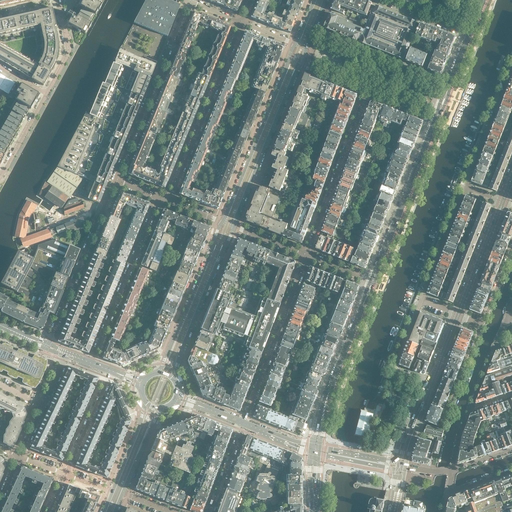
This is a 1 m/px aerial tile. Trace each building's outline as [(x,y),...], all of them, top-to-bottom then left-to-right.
[(0,0),(0,35),(55,24),(53,16),(51,17),(46,0),(0,0)] [(100,4),(101,0),(80,0),(78,5),(94,14),(95,15),(98,10),(99,11),(101,5),(100,4)] [(167,37),(180,5),(166,0),(145,0),(134,23),(167,37)] [(231,10),(234,1),(235,2),(235,0),(234,0),(231,0),(230,0),(227,0),(225,7),(231,10)] [(237,11),(241,2),(235,0),(235,2),(234,1),(231,10),(236,12),(237,11)] [(353,10),(357,0),(351,0),(349,8),(353,10)] [(358,12),(362,0),(357,0),(353,10),(358,12)] [(362,14),(367,2),(362,0),(358,12),(362,14)] [(298,12),(301,6),(288,1),(287,3),(290,4),(291,4),(289,8),(298,12)] [(265,7),(268,6),(257,2),(255,7),(264,10),(265,7)] [(370,8),(372,5),(372,3),(367,2),(362,14),(367,16),(370,8)] [(339,10),(340,7),(339,6),(339,5),(334,3),(332,10),(343,14),(344,12),(339,10)] [(89,23),(94,14),(78,5),(72,17),(69,22),(68,24),(70,26),(85,34),(87,29),(88,30),(91,24),(89,23)] [(412,39),(413,36),(414,33),(416,28),(414,28),(416,22),(412,21),(409,20),(396,15),(383,9),(376,6),(376,7),(372,5),(370,8),(372,9),(370,13),(371,13),(368,21),(366,20),(364,23),(367,24),(365,29),(363,29),(362,28),(358,38),(361,39),(359,42),(367,45),(396,57),(404,60),(407,51),(408,51),(408,49),(411,42),(412,39)] [(263,12),(264,10),(255,7),(253,12),(265,17),(267,14),(263,12)] [(296,17),(298,12),(289,8),(288,12),(287,11),(284,9),(283,12),(296,17)] [(198,23),(198,20),(196,19),(198,14),(193,12),(187,28),(195,32),(196,28),(197,26),(195,25),(195,23),(197,22),(198,23)] [(263,23),(265,17),(253,12),(250,18),(263,23)] [(269,25),(273,16),(274,12),(272,12),(271,14),(267,12),(267,14),(265,17),(263,23),(269,25)] [(294,23),(296,17),(283,12),(282,15),(285,16),(285,15),(286,16),(285,20),(294,23)] [(209,27),(212,18),(200,14),(200,15),(198,14),(196,19),(198,20),(198,23),(202,24),(202,25),(204,26),(205,26),(209,27)] [(362,28),(348,23),(348,21),(338,17),(339,17),(330,14),(327,21),(327,22),(324,27),(324,28),(325,29),(331,31),(332,31),(338,34),(340,34),(341,35),(343,36),(343,35),(350,38),(351,39),(350,39),(356,41),(357,41),(358,38),(362,28)] [(275,28),(279,19),(273,16),(269,25),(275,28)] [(226,25),(224,24),(224,23),(212,18),(209,27),(213,29),(213,30),(216,31),(216,30),(220,31),(222,29),(225,30),(226,25)] [(282,30),(284,24),(283,23),(284,22),(282,21),(282,20),(279,19),(275,28),(282,30)] [(290,33),(294,23),(285,20),(284,22),(283,23),(284,24),(282,30),(290,33)] [(421,39),(426,26),(420,23),(420,24),(415,37),(421,39)] [(224,43),(230,27),(226,25),(225,30),(222,29),(220,31),(220,32),(221,34),(221,35),(219,34),(218,37),(217,37),(216,40),(224,43)] [(427,41),(432,28),(426,26),(421,39),(427,41)] [(194,37),(193,36),(195,32),(187,28),(182,40),(190,43),(192,40),(193,39),(194,37)] [(433,42),(438,29),(436,29),(435,29),(432,28),(427,41),(431,42),(432,42),(433,42)] [(438,29),(433,42),(436,43),(437,41),(438,41),(441,40),(444,33),(444,32),(439,31),(439,30),(438,29)] [(259,46),(262,38),(245,31),(243,36),(253,40),(256,42),(256,43),(258,44),(257,45),(259,46)] [(456,38),(455,37),(444,33),(441,39),(443,40),(453,44),(455,39),(456,38)] [(248,51),(253,40),(243,36),(239,47),(248,51)] [(58,37),(45,40),(45,42),(45,43),(45,44),(45,45),(45,46),(45,47),(45,48),(45,49),(45,50),(59,53),(59,52),(59,51),(59,50),(59,49),(59,48),(59,47),(59,46),(59,45),(59,44),(59,43),(59,42),(59,41),(59,40),(58,37)] [(271,46),(272,42),(262,38),(259,46),(259,47),(261,48),(262,45),(267,47),(267,46),(268,46),(269,47),(269,45),(271,46)] [(189,48),(188,47),(190,43),(182,40),(177,52),(185,55),(187,51),(188,51),(189,48)] [(219,55),(224,43),(216,40),(214,44),(213,44),(212,47),(213,48),(211,52),(219,55)] [(451,50),(453,44),(443,40),(440,46),(451,50)] [(0,60),(43,86),(52,72),(51,71),(40,65),(0,41),(0,60)] [(283,48),(283,46),(272,42),(271,46),(274,47),(273,48),(274,49),(282,52),(283,48)] [(279,58),(282,52),(274,49),(274,50),(272,49),(272,48),(269,47),(268,46),(267,50),(266,49),(265,52),(279,58)] [(449,56),(451,50),(440,46),(439,49),(437,49),(436,51),(449,56)] [(246,56),(248,51),(239,47),(237,52),(246,56)] [(412,63),(416,51),(411,48),(406,61),(412,63)] [(59,53),(45,50),(45,51),(45,52),(45,53),(44,54),(44,55),(44,56),(44,57),(43,57),(43,58),(43,59),(42,60),(42,61),(41,61),(40,65),(51,71),(53,68),(54,67),(54,66),(55,65),(55,64),(56,63),(56,62),(57,61),(57,60),(57,59),(58,58),(58,57),(58,56),(58,55),(58,54),(58,53),(59,53)] [(119,50),(115,61),(140,71),(151,76),(156,65),(119,50)] [(417,65),(422,53),(416,51),(412,63),(417,65)] [(446,63),(449,56),(436,51),(433,57),(446,63)] [(184,60),(184,59),(185,55),(177,52),(172,63),(181,67),(182,63),(183,63),(184,60)] [(214,67),(219,55),(211,52),(209,56),(208,56),(207,59),(208,59),(206,63),(214,67)] [(244,61),(246,56),(237,52),(234,57),(244,61)] [(279,58),(265,52),(264,54),(265,55),(263,58),(267,60),(268,58),(270,59),(270,61),(277,64),(279,58)] [(425,61),(428,55),(422,53),(417,65),(423,68),(425,61)] [(507,58),(503,56),(497,71),(501,72),(507,58)] [(240,71),(244,61),(234,57),(230,67),(240,71)] [(444,69),(446,63),(433,57),(431,64),(444,69)] [(275,70),(277,64),(270,61),(269,62),(267,61),(267,60),(263,58),(262,62),(261,61),(260,64),(275,70)] [(425,61),(423,68),(425,69),(441,75),(443,71),(444,69),(431,64),(428,63),(425,61)] [(122,67),(114,64),(113,63),(111,68),(120,72),(122,67)] [(179,72),(179,71),(181,67),(172,63),(168,75),(176,79),(177,74),(178,74),(179,72)] [(210,78),(214,67),(206,63),(205,67),(204,67),(202,70),(203,71),(201,75),(210,78)] [(275,70),(260,64),(259,66),(260,67),(259,70),(262,72),(263,70),(265,71),(265,73),(272,76),(275,70)] [(236,81),(240,71),(230,67),(226,77),(236,81)] [(118,77),(120,72),(111,68),(109,74),(118,77)] [(270,82),(272,76),(265,73),(264,74),(262,73),(262,72),(259,70),(257,74),(256,73),(255,76),(270,82)] [(130,87),(128,92),(132,94),(142,98),(144,93),(150,78),(140,74),(136,72),(134,77),(132,82),(130,87)] [(210,78),(201,75),(194,72),(193,74),(196,76),(195,79),(197,80),(207,84),(210,78)] [(15,83),(0,74),(0,89),(8,95),(11,91),(12,92),(13,91),(11,90),(15,83)] [(109,74),(106,79),(116,83),(118,77),(109,74)] [(320,94),(325,82),(311,77),(311,76),(305,74),(300,87),(310,91),(319,95),(320,94)] [(168,75),(165,81),(176,85),(179,87),(182,81),(178,79),(176,79),(168,75)] [(270,82),(255,76),(254,78),(255,78),(254,82),(257,83),(258,82),(261,83),(260,84),(267,87),(270,82)] [(233,87),(236,81),(226,77),(224,83),(233,87)] [(103,153),(105,148),(108,142),(110,137),(124,142),(134,117),(142,98),(119,88),(121,83),(113,80),(111,85),(103,81),(96,96),(88,111),(88,114),(86,113),(57,167),(83,177),(84,178),(106,187),(115,165),(101,159),(103,153)] [(205,89),(207,84),(197,80),(195,85),(205,89)] [(173,91),(176,85),(165,81),(163,86),(173,91)] [(0,147),(0,132),(21,97),(19,96),(21,91),(18,90),(21,84),(17,82),(13,91),(12,92),(11,91),(8,95),(0,89),(0,95),(6,99),(0,108),(0,158),(2,160),(3,160),(5,156),(4,156),(4,155),(6,151),(0,147)] [(265,93),(267,87),(260,84),(259,86),(257,85),(257,83),(254,82),(252,85),(251,85),(250,87),(256,90),(265,93)] [(323,100),(329,84),(325,82),(320,94),(323,95),(321,99),(323,100)] [(231,93),(233,87),(224,83),(221,89),(229,92),(231,93)] [(19,128),(30,109),(31,109),(36,100),(37,100),(40,95),(21,84),(18,90),(21,91),(19,96),(21,97),(0,132),(0,147),(6,151),(20,128),(19,128)] [(329,98),(334,86),(329,84),(323,100),(325,101),(326,97),(329,98)] [(203,95),(205,89),(195,85),(192,91),(203,95)] [(171,96),(173,91),(163,86),(161,92),(171,96)] [(336,100),(341,89),(334,86),(329,98),(334,100),(334,99),(336,100)] [(303,113),(310,98),(307,97),(310,91),(300,87),(291,108),(303,113)] [(228,94),(229,92),(221,89),(219,94),(229,98),(230,95),(228,94)] [(345,97),(347,91),(341,89),(336,100),(343,103),(345,97)] [(262,100),(265,93),(256,90),(255,94),(252,94),(252,96),(262,100)] [(200,101),(203,95),(192,91),(190,96),(200,101)] [(355,102),(357,95),(347,91),(345,97),(346,97),(346,99),(355,102)] [(169,102),(171,96),(161,92),(158,97),(169,102)] [(185,94),(183,100),(188,102),(198,106),(200,101),(190,96),(185,94)] [(228,101),(229,98),(219,94),(217,100),(225,103),(226,101),(228,101)] [(260,107),(262,100),(252,96),(251,98),(253,99),(251,103),(260,107)] [(167,107),(169,102),(158,97),(156,103),(167,107)] [(352,110),(355,102),(346,99),(343,106),(352,110)] [(224,109),(227,104),(225,103),(217,100),(215,105),(224,109)] [(511,110),(511,109),(511,103),(504,100),(501,106),(511,110)] [(382,113),(384,106),(372,101),(371,102),(369,108),(379,112),(380,112),(382,113)] [(196,112),(198,106),(188,102),(185,107),(196,112)] [(164,113),(167,107),(156,103),(154,109),(164,113)] [(257,113),(260,107),(251,103),(249,108),(247,107),(246,109),(257,113)] [(222,115),(224,109),(215,105),(212,111),(222,115)] [(350,115),(352,110),(343,106),(340,105),(338,110),(350,115)] [(384,123),(390,109),(384,106),(382,113),(381,115),(380,118),(383,119),(382,121),(384,123)] [(509,116),(511,110),(501,106),(499,112),(509,116)] [(194,117),(196,112),(185,107),(183,113),(194,117)] [(303,113),(291,108),(285,123),(295,127),(314,135),(320,121),(320,120),(303,113)] [(377,117),(379,112),(369,108),(367,113),(377,117)] [(153,111),(152,114),(162,118),(166,120),(168,114),(164,113),(154,109),(153,111)] [(254,120),(257,113),(246,109),(245,111),(247,112),(246,117),(254,120)] [(384,123),(383,125),(386,127),(387,123),(390,124),(391,123),(391,122),(395,111),(390,109),(384,123)] [(348,120),(350,115),(338,110),(336,116),(348,120)] [(220,120),(222,115),(212,111),(210,116),(220,120)] [(391,122),(391,123),(395,125),(396,124),(400,113),(395,111),(391,122)] [(507,122),(509,116),(499,112),(497,118),(507,122)] [(191,123),(194,117),(183,113),(181,119),(191,123)] [(375,123),(377,117),(367,113),(364,119),(375,123)] [(403,120),(405,115),(400,113),(396,124),(401,126),(403,120)] [(150,117),(149,120),(160,124),(163,126),(166,120),(162,118),(152,114),(150,117)] [(423,122),(407,115),(405,115),(403,120),(405,121),(407,122),(407,120),(409,121),(408,122),(421,127),(423,122)] [(218,126),(220,120),(210,116),(208,122),(216,125),(218,126)] [(346,125),(348,120),(336,116),(334,121),(346,125)] [(251,127),(254,120),(246,117),(244,121),(242,120),(241,122),(251,127)] [(505,128),(507,122),(497,118),(494,124),(505,128)] [(189,128),(191,123),(181,119),(179,124),(189,128)] [(373,128),(375,123),(364,119),(362,124),(373,128)] [(148,123),(147,125),(157,130),(161,131),(163,126),(160,124),(149,120),(148,123)] [(344,131),(346,125),(334,121),(332,126),(344,131)] [(215,127),(216,125),(208,122),(206,127),(215,131),(217,128),(215,127)] [(249,133),(251,127),(241,122),(240,125),(242,125),(240,130),(249,133)] [(419,133),(421,127),(408,122),(406,128),(419,133)] [(294,131),(295,127),(285,123),(283,129),(298,136),(300,132),(297,131),(295,131),(294,131)] [(187,134),(189,128),(179,124),(176,130),(187,134)] [(371,134),(373,128),(362,124),(360,130),(371,134)] [(504,128),(505,128),(494,124),(492,129),(502,133),(503,134),(506,130),(504,128)] [(147,125),(145,131),(155,135),(159,137),(161,131),(157,130),(147,125)] [(342,136),(344,131),(332,126),(330,131),(342,136)] [(214,135),(215,131),(206,127),(203,133),(211,136),(212,134),(214,135)] [(417,139),(419,133),(406,128),(404,134),(417,139)] [(298,136),(283,129),(280,136),(290,140),(291,136),(293,137),(294,139),(296,140),(298,136)] [(500,139),(502,133),(492,129),(490,135),(500,139)] [(185,139),(187,134),(176,130),(174,135),(185,139)] [(246,140),(249,133),(240,130),(238,134),(236,134),(235,136),(246,140)] [(369,140),(371,134),(360,130),(358,136),(369,140)] [(153,141),(155,135),(145,131),(143,136),(153,141)] [(340,141),(342,136),(330,131),(328,137),(340,141)] [(210,139),(211,136),(203,133),(201,139),(211,143),(212,139),(210,139)] [(414,144),(417,139),(404,134),(402,139),(414,144)] [(182,145),(185,139),(174,135),(172,141),(182,145)] [(498,145),(500,139),(490,135),(488,141),(498,145)] [(151,146),(153,141),(143,136),(140,142),(151,146)] [(243,147),(246,140),(235,136),(234,138),(236,139),(235,143),(243,147)] [(289,143),(290,140),(280,136),(278,142),(293,148),(295,144),(292,143),(290,144),(289,143)] [(358,136),(356,141),(367,145),(369,146),(371,141),(369,140),(358,136)] [(338,147),(340,141),(328,137),(326,142),(338,147)] [(113,138),(111,144),(122,148),(123,145),(124,142),(113,138)] [(209,146),(211,143),(201,139),(199,144),(207,147),(208,145),(209,146)] [(412,150),(414,144),(402,139),(400,145),(412,150)] [(180,151),(182,145),(172,141),(170,146),(180,151)] [(365,151),(367,145),(356,141),(354,147),(365,151)] [(496,151),(498,145),(488,141),(485,147),(496,151)] [(148,152),(151,146),(140,142),(138,148),(148,152)] [(293,148),(278,142),(275,148),(285,152),(286,149),(288,149),(289,151),(291,152),(293,148)] [(336,152),(338,147),(326,142),(324,147),(336,152)] [(241,153),(243,147),(235,143),(233,148),(231,147),(230,149),(241,153)] [(111,144),(109,149),(119,153),(120,151),(122,148),(111,144)] [(206,154),(208,148),(207,147),(199,144),(196,150),(206,154)] [(410,155),(412,150),(400,145),(397,150),(410,155)] [(178,156),(180,151),(170,146),(167,152),(178,156)] [(334,157),(336,152),(324,147),(322,153),(334,157)] [(363,157),(365,151),(354,147),(352,153),(363,157)] [(493,157),(496,151),(485,147),(483,153),(493,157)] [(146,157),(148,152),(138,148),(136,153),(146,157)] [(285,152),(275,148),(272,155),(277,158),(275,161),(286,166),(289,159),(285,158),(287,153),(285,152)] [(109,149),(107,155),(117,159),(118,158),(119,153),(109,149)] [(238,160),(241,153),(230,149),(229,151),(231,152),(229,157),(238,160)] [(395,149),(393,155),(408,161),(410,155),(397,150),(395,149)] [(204,159),(206,154),(196,150),(194,155),(204,159)] [(507,166),(511,153),(504,150),(499,163),(507,166)] [(175,162),(178,156),(167,152),(165,157),(175,162)] [(107,155),(103,153),(101,159),(115,165),(117,159),(107,155)] [(144,162),(146,157),(136,153),(133,159),(143,163),(144,162)] [(332,162),(334,157),(322,153),(320,158),(332,162)] [(361,162),(363,157),(352,153),(350,158),(361,162)] [(491,163),(493,157),(483,153),(481,158),(491,163)] [(202,165),(204,159),(194,155),(192,161),(202,165)] [(406,166),(408,161),(393,155),(391,161),(406,166)] [(173,167),(175,162),(165,157),(163,163),(173,167)] [(235,167),(238,160),(229,157),(227,161),(225,160),(224,162),(235,167)] [(330,168),(332,162),(320,158),(318,163),(330,168)] [(358,168),(361,162),(350,158),(348,164),(358,168)] [(489,168),(491,163),(481,158),(478,164),(489,168)] [(140,168),(142,163),(143,163),(133,159),(131,165),(139,168),(140,168)] [(199,170),(202,165),(192,161),(190,166),(198,170),(199,170)] [(285,170),(286,166),(275,161),(273,168),(277,170),(275,173),(286,178),(289,171),(285,170)] [(406,166),(391,161),(388,166),(403,172),(406,166)] [(232,173),(235,167),(224,162),(224,165),(226,165),(224,170),(232,173)] [(170,174),(173,167),(163,163),(160,169),(161,170),(170,174)] [(328,173),(330,168),(318,163),(316,168),(328,173)] [(502,179),(507,166),(499,163),(494,176),(502,179)] [(356,173),(358,168),(348,164),(346,169),(356,173)] [(486,174),(489,168),(478,164),(476,170),(486,174)] [(134,176),(137,170),(139,171),(140,169),(141,168),(140,168),(139,168),(131,165),(127,174),(134,176)] [(197,172),(198,170),(190,166),(187,172),(197,176),(198,173),(197,172)] [(403,172),(388,166),(386,172),(388,172),(401,178),(403,172)] [(70,198),(83,177),(76,174),(57,167),(56,169),(53,172),(47,182),(68,197),(70,198)] [(140,179),(144,169),(143,170),(141,168),(140,169),(139,171),(137,170),(134,176),(140,179)] [(326,178),(328,173),(316,168),(314,174),(326,178)] [(146,181),(150,171),(145,169),(144,169),(140,179),(146,181)] [(354,179),(356,173),(346,169),(343,175),(354,179)] [(168,180),(170,174),(161,170),(159,176),(160,176),(168,180)] [(230,180),(232,173),(224,170),(222,174),(220,174),(219,176),(230,180)] [(482,186),(483,183),(486,174),(476,170),(471,182),(482,186)] [(152,183),(156,173),(155,173),(150,171),(146,181),(152,183)] [(196,179),(197,176),(187,172),(185,177),(193,181),(194,178),(196,179)] [(386,176),(385,179),(399,184),(401,178),(388,172),(386,177),(386,176)] [(160,180),(158,179),(159,177),(159,176),(156,174),(156,173),(152,183),(158,186),(160,180)] [(280,192),(286,178),(275,173),(273,178),(275,178),(274,181),(273,180),(270,187),(280,192)] [(324,183),(326,178),(314,174),(312,179),(315,180),(324,183)] [(352,185),(354,179),(343,175),(341,181),(352,185)] [(164,188),(168,180),(160,176),(159,176),(159,177),(158,179),(160,180),(158,186),(164,188)] [(227,187),(230,180),(219,176),(218,178),(220,179),(218,183),(227,187)] [(497,192),(502,179),(494,176),(489,189),(497,192)] [(188,187),(190,182),(192,183),(193,181),(185,177),(182,186),(190,189),(190,188),(188,187)] [(101,198),(106,187),(92,181),(84,178),(79,189),(81,190),(87,192),(101,198)] [(396,191),(399,184),(385,179),(384,181),(386,182),(385,186),(396,191)] [(322,190),(324,183),(315,180),(314,182),(316,182),(315,184),(311,185),(311,187),(314,186),(314,187),(317,188),(322,190)] [(340,183),(339,186),(350,190),(351,191),(353,186),(360,189),(358,194),(361,195),(363,189),(353,185),(352,185),(341,181),(340,183)] [(68,197),(47,182),(46,183),(45,182),(39,194),(44,197),(46,196),(62,207),(67,199),(68,197)] [(224,193),(227,187),(218,183),(216,188),(214,187),(214,189),(224,193)] [(394,197),(396,191),(385,186),(382,185),(380,192),(382,193),(394,197)] [(191,190),(190,189),(182,186),(178,194),(188,198),(191,190)] [(348,196),(350,190),(339,186),(337,192),(348,196)] [(274,213),(276,208),(280,198),(266,192),(267,189),(268,189),(263,187),(262,187),(261,187),(260,189),(258,189),(257,192),(246,219),(247,219),(247,220),(247,221),(247,222),(284,236),(286,230),(288,224),(290,219),(283,217),(283,218),(280,217),(281,216),(274,213)] [(194,200),(198,191),(192,188),(191,190),(188,198),(194,200)] [(219,206),(224,193),(214,189),(211,194),(205,192),(204,193),(200,203),(201,203),(213,208),(216,209),(218,208),(219,206)] [(101,198),(87,192),(81,190),(79,196),(99,203),(101,198)] [(200,203),(204,193),(198,191),(194,200),(200,203)] [(123,201),(126,194),(120,192),(116,200),(124,203),(125,202),(123,201)] [(346,202),(348,196),(337,192),(335,198),(346,202)] [(391,204),(394,197),(382,193),(381,197),(378,196),(377,198),(391,204)] [(128,206),(132,197),(126,194),(123,201),(125,202),(124,203),(124,204),(128,206)] [(319,199),(308,195),(306,199),(317,204),(319,199)] [(134,208),(137,199),(132,197),(128,206),(134,208)] [(311,218),(314,211),(316,207),(316,206),(317,204),(306,199),(303,198),(300,206),(304,207),(304,208),(305,209),(303,214),(301,213),(300,214),(298,213),(296,217),(297,218),(295,225),(294,224),(292,230),(299,233),(298,234),(305,237),(305,236),(307,230),(307,229),(310,222),(310,221),(311,219),(311,218)] [(335,198),(333,203),(344,207),(347,209),(350,203),(346,202),(335,198)] [(388,210),(391,204),(377,198),(376,201),(379,202),(377,206),(388,210)] [(482,202),(476,200),(471,198),(469,204),(474,206),(475,204),(480,206),(482,202)] [(140,209),(143,202),(137,199),(134,208),(137,209),(138,208),(140,209)] [(122,208),(124,204),(124,203),(116,200),(114,205),(122,208)] [(25,237),(29,220),(37,205),(27,201),(20,215),(15,234),(15,237),(22,238),(20,239),(23,247),(36,243),(52,236),(52,235),(58,233),(56,228),(50,230),(49,228),(47,229),(46,230),(25,237)] [(64,208),(63,209),(64,215),(84,208),(82,201),(79,202),(64,208)] [(144,217),(149,204),(143,202),(140,209),(138,208),(137,209),(135,214),(144,217)] [(474,206),(469,204),(464,202),(461,207),(472,211),(474,206)] [(486,218),(491,206),(484,203),(482,202),(480,206),(479,208),(481,209),(479,215),(486,218)] [(342,213),(344,207),(333,203),(331,209),(342,213)] [(120,214),(122,208),(114,205),(112,211),(120,214)] [(386,216),(388,210),(377,206),(375,205),(374,206),(376,207),(375,208),(376,208),(375,212),(386,216)] [(469,217),(472,211),(461,207),(459,213),(469,217)] [(339,219),(342,213),(331,209),(329,215),(339,219)] [(168,220),(171,212),(168,211),(164,210),(163,210),(162,213),(160,219),(167,222),(168,220)] [(117,219),(120,214),(112,211),(110,216),(117,219)] [(175,223),(178,215),(171,212),(168,220),(175,223)] [(383,223),(386,216),(375,212),(373,216),(371,215),(370,218),(383,223)] [(467,223),(469,217),(459,213),(457,219),(467,223)] [(142,223),(144,217),(135,214),(133,219),(142,223)] [(180,227),(184,218),(178,215),(175,223),(174,225),(180,227)] [(337,224),(339,219),(329,215),(327,220),(337,224)] [(482,230),(486,218),(479,215),(474,227),(482,230)] [(117,225),(119,220),(117,219),(110,216),(108,221),(117,225)] [(41,224),(41,219),(39,219),(39,218),(33,218),(33,220),(32,223),(34,225),(34,228),(40,225),(40,224),(41,224)] [(86,227),(83,218),(64,225),(65,225),(63,226),(65,230),(66,230),(68,233),(86,227)] [(185,229),(189,220),(184,218),(180,227),(185,229)] [(381,229),(383,223),(370,218),(369,220),(371,221),(370,225),(381,229)] [(140,228),(142,223),(133,219),(131,224),(140,228)] [(167,229),(169,223),(167,222),(160,219),(159,219),(157,225),(167,229)] [(465,228),(467,223),(457,219),(455,224),(465,228)] [(190,229),(191,227),(193,221),(189,220),(185,229),(182,236),(185,237),(186,238),(189,232),(190,229)] [(335,230),(337,224),(327,220),(324,226),(335,230)] [(115,231),(117,225),(108,221),(105,227),(115,231)] [(506,234),(510,224),(504,222),(500,232),(506,234)] [(209,229),(209,228),(201,225),(198,223),(196,229),(208,234),(208,232),(209,229)] [(137,233),(140,228),(131,224),(129,230),(137,233)] [(378,236),(381,229),(370,225),(368,224),(368,225),(367,225),(366,228),(367,228),(365,231),(378,236)] [(463,234),(465,228),(455,224),(452,230),(463,234)] [(65,230),(63,226),(63,225),(56,228),(58,233),(58,234),(65,231),(65,230)] [(164,235),(167,229),(157,225),(154,231),(164,235)] [(324,226),(322,232),(323,232),(328,234),(330,235),(332,236),(333,236),(335,230),(324,226)] [(113,236),(115,231),(105,227),(103,232),(113,236)] [(477,242),(482,230),(474,227),(469,239),(477,242)] [(208,234),(196,229),(193,234),(205,239),(208,234)] [(135,239),(137,233),(129,230),(126,235),(135,239)] [(292,239),(295,233),(290,231),(286,230),(284,236),(286,237),(290,238),(292,239)] [(376,242),(378,236),(365,231),(363,230),(361,236),(376,242)] [(460,240),(463,234),(452,230),(450,236),(460,240)] [(144,257),(143,259),(141,264),(140,265),(155,271),(161,256),(156,254),(158,249),(157,249),(158,247),(163,249),(165,244),(172,247),(175,240),(164,235),(154,231),(152,236),(152,238),(149,243),(149,245),(147,250),(146,252),(144,257)] [(111,241),(113,236),(103,232),(101,237),(111,241)] [(511,236),(506,234),(500,232),(496,242),(508,246),(511,236)] [(302,243),(304,237),(305,237),(298,234),(295,233),(292,239),(293,240),(293,239),(296,241),(298,242),(302,243)] [(203,244),(205,239),(193,234),(191,240),(203,244)] [(321,251),(326,253),(327,253),(332,240),(330,239),(332,236),(330,235),(328,234),(327,238),(321,251)] [(133,244),(135,239),(126,235),(124,240),(133,244)] [(321,251),(327,238),(321,236),(316,249),(321,251)] [(373,249),(376,242),(361,236),(358,243),(361,244),(373,249)] [(458,245),(460,240),(450,236),(448,241),(458,245)] [(108,247),(111,241),(101,237),(99,243),(108,247)] [(38,245),(38,247),(75,263),(77,257),(80,250),(55,239),(38,245)] [(203,244),(191,240),(190,239),(188,244),(192,246),(192,245),(195,246),(194,247),(201,250),(203,244)] [(247,249),(249,243),(238,239),(236,244),(244,248),(247,249)] [(472,254),(477,242),(469,239),(465,251),(472,254)] [(131,249),(133,244),(124,240),(122,246),(131,249)] [(332,255),(338,242),(332,240),(327,253),(332,255)] [(456,251),(458,245),(448,241),(446,247),(456,251)] [(338,257),(343,244),(338,242),(332,255),(337,257),(338,257)] [(506,251),(508,246),(496,242),(495,246),(506,251)] [(106,252),(108,247),(99,243),(97,248),(106,252)] [(201,250),(194,247),(194,248),(192,247),(192,246),(188,244),(185,250),(199,255),(201,250)] [(242,253),(244,248),(236,244),(233,250),(242,253)] [(343,260),(348,247),(343,244),(338,257),(339,258),(340,258),(341,259),(343,260)] [(371,255),(373,249),(361,244),(358,250),(371,255)] [(255,255),(258,247),(253,245),(249,256),(251,257),(252,254),(255,255)] [(129,255),(131,249),(122,246),(120,251),(129,255)] [(504,256),(506,251),(495,246),(493,251),(504,256)] [(38,247),(35,254),(33,258),(35,258),(34,259),(33,262),(57,273),(68,277),(75,263),(38,247)] [(252,263),(250,266),(254,267),(255,265),(256,262),(262,248),(258,247),(255,255),(254,258),(256,259),(254,264),(252,263)] [(351,254),(354,249),(348,247),(343,260),(345,260),(347,261),(348,262),(350,258),(351,255),(351,254)] [(454,257),(456,251),(446,247),(443,253),(454,257)] [(104,257),(106,252),(97,248),(95,253),(104,257)] [(261,261),(265,250),(262,248),(256,262),(258,263),(259,260),(261,261)] [(29,270),(30,267),(33,262),(34,259),(18,250),(7,272),(29,284),(32,280),(25,276),(26,274),(31,277),(34,273),(31,271),(29,270)] [(199,255),(185,250),(183,255),(188,257),(188,256),(190,257),(190,258),(196,261),(199,255)] [(241,256),(242,253),(233,250),(231,255),(242,259),(243,257),(241,256)] [(265,263),(269,251),(265,250),(261,261),(263,262),(261,265),(264,265),(265,263)] [(368,262),(371,255),(358,250),(355,257),(368,262)] [(126,260),(129,255),(120,251),(118,256),(126,260)] [(288,282),(290,276),(292,270),(293,268),(293,267),(294,264),(293,261),(289,259),(283,257),(278,255),(277,254),(277,255),(275,254),(269,252),(269,251),(265,263),(279,268),(267,299),(279,304),(281,298),(282,298),(283,296),(282,295),(287,284),(288,282)] [(467,266),(472,254),(465,251),(460,263),(467,266)] [(502,261),(504,256),(493,251),(491,256),(502,261)] [(451,263),(454,257),(443,253),(441,258),(451,263)] [(196,261),(190,258),(189,259),(187,258),(188,257),(183,255),(181,261),(194,266),(196,261)] [(242,261),(242,259),(231,255),(230,258),(244,264),(245,262),(242,261)] [(124,265),(126,260),(118,256),(115,262),(124,265)] [(366,268),(368,262),(355,257),(354,256),(353,259),(350,258),(348,262),(356,265),(364,268),(365,268),(366,268)] [(500,265),(502,261),(491,256),(489,261),(494,263),(500,265)] [(100,263),(101,261),(93,258),(91,262),(102,267),(103,265),(100,263)] [(244,264),(230,258),(228,262),(239,267),(240,265),(243,266),(244,264)] [(453,263),(451,263),(441,258),(439,264),(449,268),(451,269),(453,263)] [(124,265),(115,262),(113,261),(112,263),(115,264),(114,267),(122,270),(124,265)] [(194,266),(181,261),(178,266),(183,268),(183,267),(186,268),(185,269),(192,272),(194,266)] [(491,273),(494,263),(489,261),(485,271),(491,273)] [(63,292),(68,277),(57,273),(33,262),(30,267),(37,272),(38,272),(45,277),(44,279),(45,280),(46,279),(49,280),(48,283),(51,285),(52,285),(50,291),(61,295),(63,292)] [(277,309),(279,304),(267,299),(263,298),(261,303),(239,295),(242,289),(243,290),(245,286),(254,290),(262,270),(254,267),(250,266),(252,263),(250,262),(248,266),(247,270),(238,290),(235,298),(217,290),(216,290),(217,290),(215,295),(214,295),(215,295),(213,300),(212,300),(213,300),(211,304),(210,305),(211,305),(209,309),(208,310),(209,310),(207,314),(206,315),(207,315),(205,319),(204,320),(203,324),(202,324),(201,329),(200,329),(201,329),(213,334),(215,335),(216,331),(246,342),(244,347),(247,348),(261,353),(276,314),(277,309)] [(238,269),(239,267),(228,262),(226,266),(240,272),(241,270),(238,269)] [(462,278),(467,266),(460,263),(455,276),(462,278)] [(496,275),(500,265),(494,263),(491,273),(496,275)] [(447,274),(449,268),(439,264),(437,270),(447,274)] [(192,272),(185,269),(185,270),(183,269),(183,268),(178,266),(176,272),(190,277),(192,272)] [(226,266),(225,270),(236,275),(239,276),(239,274),(240,274),(240,272),(226,266)] [(96,273),(97,270),(89,267),(87,271),(98,276),(99,274),(96,273)] [(146,277),(149,271),(140,267),(137,273),(146,277)] [(309,283),(315,269),(309,267),(308,270),(308,272),(307,272),(306,276),(304,280),(304,281),(309,283)] [(314,285),(320,271),(315,269),(309,283),(314,285)] [(121,275),(120,274),(109,270),(108,272),(111,273),(110,276),(119,279),(121,275)] [(235,277),(236,275),(225,270),(223,274),(237,280),(238,278),(235,277)] [(445,280),(447,274),(437,270),(434,276),(445,280)] [(320,287),(325,273),(320,271),(314,285),(320,287)] [(487,283),(491,273),(485,271),(481,280),(487,283)] [(27,288),(29,284),(7,272),(1,283),(19,293),(28,297),(32,295),(28,292),(19,287),(20,285),(24,287),(27,288)] [(190,277),(176,272),(174,277),(178,279),(179,278),(181,279),(181,280),(187,283),(190,277)] [(144,283),(146,277),(137,273),(135,279),(144,283)] [(325,289),(330,276),(325,273),(320,287),(325,289)] [(492,285),(496,275),(491,273),(487,283),(492,285)] [(237,280),(223,274),(222,278),(233,283),(234,281),(236,282),(237,280)] [(92,282),(93,279),(85,276),(83,281),(94,285),(95,283),(92,282)] [(331,291),(336,278),(334,277),(332,276),(330,276),(325,289),(331,291)] [(442,286),(445,280),(434,276),(432,281),(442,286)] [(458,291),(462,278),(455,276),(450,288),(458,291)] [(187,283),(181,280),(180,281),(178,280),(178,279),(174,277),(172,283),(185,288),(187,283)] [(232,285),(233,283),(222,278),(220,282),(234,288),(235,286),(232,285)] [(336,293),(342,280),(340,279),(338,279),(336,278),(331,291),(336,293)] [(117,284),(106,279),(105,281),(108,283),(107,285),(115,288),(117,284)] [(141,289),(144,283),(135,279),(132,285),(141,289)] [(492,285),(487,283),(481,280),(480,285),(491,289),(492,285)] [(358,289),(358,287),(358,286),(353,284),(351,284),(346,282),(345,281),(343,288),(344,289),(356,293),(356,292),(357,291),(358,289)] [(441,290),(442,286),(432,281),(430,287),(440,291),(441,292),(442,291),(441,290)] [(220,282),(217,290),(235,298),(238,290),(234,288),(220,282)] [(185,288),(172,283),(169,288),(174,290),(174,289),(177,290),(176,291),(183,294),(185,288)] [(303,284),(300,291),(312,295),(313,296),(315,289),(314,289),(313,288),(308,286),(303,284)] [(89,291),(90,289),(81,285),(80,290),(91,294),(92,292),(89,291)] [(139,295),(141,289),(132,285),(130,291),(138,295),(139,295)] [(489,295),(491,289),(480,285),(477,290),(489,295)] [(441,294),(439,293),(440,291),(430,287),(428,293),(438,297),(444,299),(446,293),(442,292),(441,294)] [(111,297),(113,293),(102,288),(101,290),(104,292),(103,294),(111,297)] [(183,294),(176,291),(176,292),(174,291),(174,290),(169,288),(169,290),(166,289),(165,293),(167,294),(180,299),(183,294)] [(453,303),(458,291),(450,288),(445,300),(453,303)] [(354,298),(356,293),(344,289),(341,294),(354,299),(354,298)] [(61,295),(50,291),(47,290),(32,295),(28,297),(26,302),(36,307),(42,309),(45,310),(49,312),(53,314),(61,295)] [(91,294),(80,290),(78,294),(86,298),(87,296),(90,297),(91,294)] [(487,299),(489,295),(477,290),(475,295),(487,299)] [(137,296),(138,295),(130,291),(127,297),(136,301),(138,297),(137,296)] [(300,291),(298,296),(311,301),(313,296),(312,295),(300,291)] [(85,300),(86,298),(78,294),(76,299),(87,304),(88,301),(85,300)] [(180,299),(167,294),(165,299),(169,301),(170,300),(172,301),(172,302),(178,305),(180,299)] [(352,304),(354,299),(341,294),(339,299),(351,304),(352,304)] [(38,316),(28,311),(17,306),(6,301),(7,299),(0,295),(0,310),(5,313),(10,316),(13,317),(18,320),(23,322),(26,323),(30,325),(32,326),(37,328),(41,330),(47,315),(44,314),(45,310),(42,309),(36,307),(35,311),(38,316)] [(485,304),(487,299),(475,295),(474,300),(485,304)] [(298,296),(296,302),(308,307),(311,308),(315,309),(317,304),(314,302),(311,301),(298,296)] [(109,302),(98,297),(97,300),(100,301),(99,303),(107,307),(109,302)] [(135,305),(136,301),(127,297),(125,303),(133,306),(134,304),(135,305)] [(87,304),(76,299),(74,304),(82,307),(83,305),(86,306),(87,304)] [(178,305),(172,302),(171,303),(169,302),(169,301),(165,299),(163,305),(176,310),(178,305)] [(349,310),(351,304),(339,299),(337,305),(349,310)] [(481,314),(485,304),(474,300),(470,309),(470,310),(481,314)] [(296,302),(294,307),(306,312),(308,313),(311,308),(308,307),(296,302)] [(105,311),(107,307),(99,303),(98,306),(95,304),(94,307),(105,311)] [(132,308),(133,306),(125,303),(123,309),(132,312),(133,308),(132,308)] [(81,310),(82,307),(74,304),(72,309),(83,313),(84,311),(81,310)] [(334,304),(332,310),(335,311),(347,316),(349,310),(337,305),(334,304)] [(176,310),(163,305),(160,310),(165,312),(165,311),(168,312),(167,313),(174,316),(176,310)] [(103,316),(105,311),(94,307),(93,309),(96,311),(95,313),(103,316)] [(294,307),(292,313),(304,318),(306,318),(308,313),(306,312),(294,307)] [(130,316),(132,312),(123,309),(120,314),(128,318),(129,316),(130,316)] [(174,316),(167,313),(167,314),(164,313),(165,312),(160,310),(158,316),(171,321),(174,316)] [(346,318),(347,316),(335,311),(332,317),(344,322),(345,320),(346,318)] [(437,343),(444,324),(445,322),(443,320),(427,314),(426,314),(420,311),(409,341),(419,345),(423,346),(434,351),(437,343)] [(77,319),(78,316),(70,313),(68,318),(79,322),(80,320),(77,319)] [(302,323),(304,318),(292,313),(290,319),(302,323)] [(128,318),(120,314),(118,320),(127,324),(129,318),(128,318)] [(99,325),(101,321),(90,316),(89,318),(92,320),(91,322),(99,325)] [(171,321),(158,316),(156,321),(160,323),(161,322),(163,323),(163,324),(169,327),(171,321)] [(344,323),(344,322),(332,317),(330,322),(342,327),(343,325),(344,324),(344,323)] [(300,329),(302,323),(290,319),(288,324),(300,329)] [(124,330),(127,324),(118,320),(115,326),(124,330)] [(169,327),(163,324),(162,325),(160,324),(160,323),(156,321),(154,327),(155,327),(167,332),(169,327)] [(340,333),(342,327),(330,322),(327,321),(326,325),(328,326),(328,329),(340,333)] [(73,328),(74,326),(66,322),(64,327),(75,331),(76,329),(73,328)] [(297,334),(300,329),(288,324),(286,330),(297,334)] [(98,330),(87,325),(86,328),(89,329),(88,331),(96,334),(98,330)] [(122,336),(124,330),(115,326),(113,332),(122,336)] [(75,331),(64,327),(62,331),(62,332),(71,335),(71,333),(74,334),(75,331)] [(165,338),(167,332),(155,327),(153,333),(165,338)] [(337,339),(340,333),(328,329),(326,328),(324,334),(337,339)] [(472,337),(474,333),(462,328),(461,333),(472,337)] [(211,340),(213,334),(201,329),(198,335),(211,340)] [(295,340),(297,334),(286,330),(284,335),(295,340)] [(70,337),(71,335),(62,332),(60,336),(71,341),(72,338),(70,337)] [(119,342),(122,336),(113,332),(110,338),(115,340),(119,342)] [(162,343),(165,338),(153,333),(151,339),(162,343)] [(470,342),(472,337),(461,333),(459,338),(470,342)] [(92,344),(94,339),(83,334),(82,337),(85,338),(84,340),(92,344)] [(337,341),(337,339),(324,334),(321,340),(335,345),(336,344),(337,341)] [(209,346),(211,340),(198,335),(196,340),(209,346)] [(293,345),(295,340),(284,335),(282,341),(293,345)] [(69,346),(71,341),(60,336),(58,342),(62,343),(67,345),(69,346)] [(111,350),(115,340),(110,338),(107,346),(106,348),(111,350)] [(468,347),(470,342),(459,338),(457,343),(468,347)] [(77,349),(79,344),(77,343),(78,341),(74,339),(74,342),(71,341),(69,346),(77,349)] [(160,349),(162,343),(151,339),(148,344),(160,349)] [(206,351),(209,346),(196,340),(194,346),(206,351)] [(334,347),(335,345),(321,340),(319,346),(320,347),(332,352),(333,352),(333,350),(334,347)] [(291,351),(293,345),(282,341),(279,346),(291,351)] [(46,368),(47,361),(45,359),(37,356),(34,355),(31,359),(27,358),(28,353),(25,351),(22,350),(18,349),(16,353),(16,352),(16,353),(12,351),(13,348),(10,346),(6,344),(3,343),(1,346),(0,346),(0,345),(0,371),(1,372),(3,370),(7,372),(7,375),(10,377),(13,378),(16,379),(18,377),(22,379),(22,382),(24,385),(32,388),(35,388),(39,383),(46,368)] [(147,355),(160,349),(148,344),(147,345),(147,343),(143,345),(147,355)] [(466,352),(468,347),(457,343),(455,348),(466,352)] [(88,353),(90,348),(79,344),(77,349),(79,350),(81,350),(84,352),(84,351),(88,353)] [(147,355),(143,345),(142,344),(137,347),(141,357),(147,355)] [(212,353),(206,351),(194,346),(189,356),(198,360),(203,361),(211,365),(217,367),(221,357),(212,353)] [(279,346),(277,352),(289,357),(291,357),(293,352),(291,351),(279,346)] [(432,356),(434,351),(423,346),(420,352),(432,356)] [(141,357),(137,347),(131,349),(136,360),(141,357)] [(332,354),(332,352),(320,347),(319,350),(318,349),(316,352),(330,358),(331,356),(332,354)] [(107,360),(111,350),(106,348),(106,349),(103,357),(102,357),(103,358),(103,359),(107,360)] [(261,353),(247,348),(246,350),(249,351),(248,353),(259,357),(261,353)] [(464,357),(466,352),(455,348),(453,352),(464,357)] [(136,360),(131,349),(126,352),(126,353),(131,362),(136,360)] [(112,362),(117,352),(111,350),(107,360),(112,362)] [(504,359),(501,350),(496,351),(491,363),(497,361),(504,359)] [(122,354),(118,364),(122,366),(123,366),(131,362),(126,353),(126,352),(125,351),(122,352),(122,354)] [(118,364),(122,354),(117,352),(112,362),(118,364)] [(287,362),(289,357),(277,352),(275,357),(287,362)] [(329,360),(330,358),(316,352),(314,357),(316,358),(315,359),(328,364),(328,362),(329,362),(329,360)] [(414,356),(404,352),(402,359),(412,363),(414,356)] [(429,362),(432,356),(420,352),(418,358),(424,360),(429,362)] [(462,362),(464,357),(453,352),(451,357),(462,362)] [(259,357),(248,353),(247,355),(245,354),(244,356),(258,361),(259,357)] [(199,363),(198,360),(189,356),(187,361),(190,367),(199,363)] [(258,361),(244,356),(243,358),(246,359),(245,361),(256,365),(258,361)] [(507,358),(504,359),(497,361),(498,365),(500,369),(511,366),(511,356),(511,357),(507,358)] [(285,368),(287,362),(275,357),(273,363),(285,368)] [(460,367),(462,362),(451,357),(449,362),(460,367)] [(328,364),(315,359),(314,359),(312,364),(313,364),(313,365),(325,370),(326,368),(327,366),(328,364)] [(413,370),(416,364),(412,363),(402,359),(400,364),(400,365),(410,369),(413,370)] [(419,372),(423,362),(417,360),(416,364),(413,370),(419,372)] [(425,374),(429,362),(424,360),(423,362),(419,372),(424,374),(425,374)] [(192,373),(211,365),(203,361),(199,363),(190,367),(192,373)] [(256,365),(245,361),(244,363),(242,362),(241,364),(255,369),(256,365)] [(458,371),(460,367),(449,362),(447,367),(453,369),(458,371)] [(283,373),(285,368),(273,363),(271,369),(283,373)] [(472,366),(471,367),(465,383),(469,385),(475,369),(475,367),(476,366),(476,365),(475,365),(475,364),(475,363),(474,363),(474,364),(473,364),(473,365),(472,366)] [(255,369),(241,364),(240,366),(243,367),(242,369),(254,373),(255,369)] [(205,372),(209,371),(210,372),(213,370),(211,365),(192,373),(194,378),(205,374),(205,372)] [(325,370),(313,365),(312,365),(309,371),(320,376),(321,376),(322,374),(323,374),(324,374),(325,370)] [(500,369),(498,365),(489,368),(487,374),(500,369)] [(77,376),(79,371),(77,370),(69,367),(67,371),(75,375),(77,376)] [(449,379),(453,369),(447,367),(443,377),(449,379)] [(511,378),(511,367),(486,376),(482,387),(487,385),(491,383),(492,384),(500,382),(501,385),(500,385),(500,386),(505,385),(504,382),(506,381),(510,380),(511,379),(511,378)] [(221,374),(222,370),(223,370),(219,368),(214,370),(215,373),(217,372),(220,378),(221,374)] [(254,373),(242,369),(242,370),(239,369),(238,371),(252,377),(254,373)] [(281,379),(283,373),(271,369),(269,374),(281,379)] [(455,381),(458,371),(453,369),(449,379),(455,381)] [(74,377),(75,375),(67,371),(65,376),(75,380),(76,378),(74,377)] [(86,379),(88,374),(79,371),(77,376),(79,377),(79,378),(83,380),(84,379),(84,378),(86,379)] [(252,377),(238,371),(237,373),(240,374),(239,376),(251,380),(252,377)] [(318,380),(320,376),(309,371),(309,372),(308,371),(305,377),(317,382),(318,382),(317,382),(318,380)] [(96,383),(98,378),(90,375),(88,374),(86,379),(88,380),(88,379),(96,383)] [(208,379),(205,374),(194,378),(197,384),(208,379)] [(279,384),(281,379),(269,374),(267,380),(279,384)] [(251,380),(239,376),(239,378),(236,377),(235,379),(249,384),(251,380)] [(209,385),(215,383),(212,377),(208,379),(197,384),(199,390),(209,385)] [(316,384),(317,382),(305,377),(303,383),(304,384),(315,388),(317,384),(316,384)] [(444,409),(452,388),(455,381),(449,379),(443,377),(432,404),(444,409)] [(249,384),(235,379),(234,383),(236,384),(248,388),(249,384)] [(70,386),(71,384),(63,380),(61,384),(71,389),(72,387),(70,386)] [(276,390),(279,384),(267,380),(265,385),(276,390)] [(503,394),(500,386),(500,385),(501,385),(500,382),(492,384),(493,389),(496,396),(503,394)] [(94,387),(84,383),(83,385),(85,385),(84,388),(92,391),(94,387)] [(71,389),(61,384),(59,388),(59,389),(67,392),(68,389),(70,390),(71,389)] [(131,420),(121,397),(119,393),(115,385),(114,384),(112,384),(108,393),(112,395),(110,398),(114,400),(112,404),(114,405),(116,406),(120,420),(121,421),(121,422),(129,425),(131,420)] [(216,402),(223,385),(221,384),(218,390),(215,389),(211,400),(216,402)] [(246,394),(248,388),(236,384),(233,389),(246,394)] [(315,391),(316,389),(315,388),(304,384),(301,391),(315,396),(317,393),(316,391),(315,391)] [(206,398),(210,387),(209,385),(199,390),(202,396),(206,398)] [(221,404),(225,394),(226,393),(223,392),(225,386),(223,385),(216,402),(221,404)] [(274,395),(276,390),(265,385),(263,391),(274,395)] [(490,393),(490,392),(487,385),(482,387),(476,402),(477,403),(487,399),(486,395),(490,393)] [(211,400),(215,389),(210,387),(206,398),(211,400)] [(67,392),(59,389),(59,388),(57,393),(67,397),(68,396),(66,395),(67,392)] [(243,400),(246,394),(233,389),(231,395),(243,400)] [(496,396),(493,389),(491,390),(492,391),(490,392),(490,393),(486,395),(487,399),(496,396)] [(313,403),(315,396),(301,391),(299,390),(297,396),(313,402),(313,403)] [(90,396),(80,391),(79,393),(82,394),(81,397),(88,400),(90,396)] [(272,401),(274,395),(263,391),(261,396),(272,401)] [(114,400),(110,398),(112,395),(108,393),(106,397),(105,401),(112,404),(114,400)] [(241,405),(243,400),(231,395),(230,399),(231,399),(230,401),(241,405)] [(270,407),(272,401),(261,396),(259,402),(264,404),(270,407)] [(297,396),(294,402),(310,408),(313,403),(297,396)] [(61,403),(63,401),(55,397),(53,401),(63,406),(64,404),(61,403)] [(22,407),(16,404),(16,403),(7,398),(2,409),(4,409),(6,410),(6,411),(6,412),(9,412),(10,412),(11,412),(12,414),(13,415),(25,411),(24,408),(24,407),(23,407),(22,407)] [(86,404),(76,400),(76,402),(78,403),(77,405),(84,409),(86,404)] [(241,405),(230,401),(229,401),(227,406),(239,411),(241,405)] [(294,402),(292,408),(308,414),(310,408),(294,402)] [(506,413),(505,411),(507,410),(504,402),(499,404),(505,420),(510,418),(508,413),(508,412),(506,413)] [(272,424),(277,414),(272,412),(273,408),(270,407),(264,404),(262,408),(257,406),(253,417),(272,424)] [(437,426),(444,409),(432,404),(426,421),(437,426)] [(505,420),(499,404),(493,406),(499,422),(500,422),(505,420)] [(57,412),(59,409),(51,405),(49,410),(59,414),(60,413),(57,412)] [(110,409),(103,405),(101,410),(110,414),(111,411),(109,410),(110,409)] [(499,422),(493,406),(488,408),(494,424),(499,422)] [(292,408),(289,414),(290,414),(298,417),(300,418),(306,420),(308,414),(292,408)] [(494,424),(488,408),(483,409),(487,419),(489,426),(491,425),(494,424)] [(83,413),(73,409),(72,410),(74,411),(73,414),(81,417),(83,413)] [(475,437),(481,421),(487,419),(483,409),(471,414),(463,435),(460,450),(468,452),(473,450),(476,458),(484,455),(480,445),(475,447),(475,448),(474,448),(473,447),(473,446),(475,437)] [(282,428),(287,417),(282,416),(283,412),(278,410),(277,414),(272,424),(282,428)] [(23,422),(25,415),(26,415),(26,414),(25,411),(13,415),(14,419),(12,420),(10,422),(11,424),(10,426),(9,426),(20,431),(24,423),(23,422)] [(53,420),(55,418),(47,414),(45,418),(55,423),(56,421),(53,420)] [(106,419),(106,417),(99,414),(97,418),(107,422),(108,420),(106,419)] [(287,417),(282,428),(292,432),(295,425),(302,428),(302,429),(303,428),(302,428),(304,425),(304,424),(305,421),(306,420),(300,418),(298,417),(290,414),(289,414),(288,414),(287,417)] [(193,426),(197,416),(196,415),(188,419),(191,427),(193,426)] [(197,428),(201,418),(197,416),(193,426),(197,428)] [(79,422),(69,417),(68,419),(70,420),(69,422),(77,426),(79,422)] [(202,431),(206,419),(201,418),(197,428),(197,429),(202,431)] [(192,429),(191,427),(188,419),(183,421),(188,431),(192,429)] [(207,433),(211,421),(206,419),(202,431),(207,433)] [(511,445),(511,438),(510,432),(506,433),(505,431),(503,427),(507,425),(505,420),(500,422),(508,447),(511,445)] [(188,431),(183,421),(179,423),(178,423),(183,433),(188,431)] [(214,430),(216,423),(211,421),(207,433),(212,434),(214,430)] [(49,429),(51,426),(43,423),(43,422),(41,427),(51,431),(51,430),(49,429)] [(102,428),(103,426),(95,422),(93,427),(103,431),(104,429),(102,428)] [(508,447),(500,422),(499,422),(494,424),(497,432),(500,431),(501,436),(499,437),(500,438),(503,448),(508,447)] [(183,433),(178,423),(174,425),(178,435),(183,433)] [(498,439),(496,434),(498,433),(497,432),(494,424),(491,425),(500,450),(503,448),(500,438),(498,439)] [(178,435),(174,425),(173,425),(172,425),(170,426),(169,427),(174,437),(176,442),(175,442),(177,445),(182,443),(180,440),(180,439),(178,435)] [(232,431),(232,430),(231,429),(228,428),(221,425),(219,429),(219,431),(230,435),(232,431)] [(444,429),(440,428),(427,425),(426,429),(434,431),(443,433),(444,429)] [(500,450),(491,425),(489,426),(483,428),(486,436),(490,434),(496,451),(500,450)] [(17,439),(20,431),(9,426),(6,430),(7,431),(6,433),(4,435),(4,436),(5,437),(4,439),(4,443),(7,444),(8,445),(13,448),(16,441),(17,439)] [(75,430),(65,426),(64,428),(66,429),(65,431),(73,434),(75,430)] [(125,434),(127,430),(117,426),(116,428),(118,428),(117,431),(125,434)] [(174,437),(169,427),(168,427),(167,427),(166,428),(165,428),(165,429),(169,438),(169,439),(174,437)] [(169,438),(165,429),(164,429),(163,429),(160,430),(160,431),(164,440),(165,440),(169,438)] [(45,437),(47,435),(39,431),(37,435),(47,440),(47,438),(45,437)] [(98,436),(99,434),(91,431),(89,435),(99,440),(100,437),(98,436)] [(164,440),(160,431),(159,431),(158,431),(158,432),(157,434),(157,435),(157,436),(156,438),(155,439),(156,439),(163,442),(164,440)] [(228,440),(230,435),(219,431),(217,436),(228,440)] [(69,443),(71,439),(61,434),(60,436),(63,437),(61,440),(69,443)] [(121,443),(123,438),(113,434),(113,436),(115,437),(114,440),(121,443)] [(496,451),(490,434),(486,436),(488,439),(490,438),(491,441),(489,442),(492,452),(496,451)] [(246,451),(247,450),(252,438),(251,437),(250,437),(247,436),(246,435),(245,437),(244,441),(243,443),(241,447),(241,448),(241,449),(246,451)] [(226,445),(228,440),(217,436),(215,441),(226,445)] [(492,452),(489,442),(486,443),(485,441),(488,440),(488,439),(486,436),(481,437),(482,442),(483,441),(487,454),(492,452)] [(257,454),(262,442),(252,438),(247,450),(257,454)] [(44,449),(45,447),(41,446),(43,443),(35,439),(33,444),(40,448),(38,452),(39,452),(46,455),(48,450),(44,449)] [(193,461),(190,455),(192,449),(190,448),(191,445),(186,443),(185,447),(183,446),(181,449),(174,446),(172,445),(166,443),(163,442),(156,439),(155,439),(151,449),(164,455),(166,456),(169,457),(171,458),(169,465),(189,473),(193,461)] [(94,446),(95,443),(87,440),(85,444),(86,444),(95,448),(96,446),(94,446)] [(438,454),(441,442),(437,441),(436,440),(432,452),(438,454)] [(225,449),(226,445),(215,441),(213,446),(214,446),(224,450),(225,449)] [(487,454),(483,441),(482,442),(479,443),(479,442),(479,443),(480,445),(484,455),(487,454)] [(267,458),(272,446),(262,442),(257,454),(267,458)] [(67,447),(57,443),(57,445),(59,446),(58,448),(66,452),(68,447),(67,447)] [(118,451),(120,447),(110,443),(109,445),(111,446),(110,448),(118,451)] [(277,461),(281,450),(272,446),(267,458),(277,461)] [(64,456),(66,452),(58,448),(56,451),(52,450),(52,451),(48,450),(46,455),(53,457),(54,458),(55,453),(64,456)] [(90,454),(91,452),(84,448),(82,453),(91,457),(92,455),(90,454)] [(158,469),(164,455),(151,449),(149,454),(147,456),(147,459),(145,463),(157,469),(158,469)] [(223,454),(211,450),(210,452),(212,452),(211,454),(221,458),(223,454)] [(286,465),(291,453),(281,450),(277,461),(286,465)] [(476,458),(473,450),(468,452),(460,450),(457,463),(459,464),(466,461),(466,462),(474,459),(476,458)] [(114,460),(116,456),(106,452),(105,454),(108,455),(107,457),(114,460)] [(301,468),(300,458),(299,457),(299,456),(297,456),(296,455),(294,455),(293,454),(291,454),(291,453),(286,465),(285,469),(301,468)] [(249,459),(244,457),(239,455),(237,459),(251,464),(252,462),(249,461),(250,459),(249,459)] [(421,464),(422,457),(413,455),(412,460),(413,462),(421,464)] [(172,469),(165,466),(169,457),(166,456),(161,467),(171,471),(172,469)] [(220,462),(208,458),(207,460),(209,460),(208,462),(218,466),(220,462)] [(251,464),(237,459),(236,463),(247,467),(248,465),(251,466),(251,464)] [(111,469),(112,465),(103,460),(102,462),(104,463),(103,466),(111,469)] [(84,469),(85,465),(78,461),(76,466),(83,469),(84,469)] [(91,472),(93,467),(89,466),(90,464),(88,463),(87,465),(86,464),(85,465),(84,469),(91,472)] [(157,469),(145,463),(145,464),(144,467),(158,473),(159,472),(156,471),(157,469)] [(246,469),(247,467),(236,463),(234,467),(248,472),(249,470),(246,469)] [(270,491),(276,478),(277,478),(280,470),(279,470),(274,468),(269,466),(267,465),(264,474),(259,474),(258,476),(255,481),(256,481),(255,483),(258,484),(256,490),(255,492),(258,493),(256,498),(255,500),(259,501),(259,502),(260,500),(265,499),(266,499),(266,498),(270,498),(270,491)] [(23,477),(26,468),(22,467),(22,466),(22,467),(20,469),(20,470),(18,476),(17,476),(17,478),(17,477),(16,478),(15,482),(20,485),(24,477),(23,477)] [(217,470),(205,466),(204,468),(206,468),(205,470),(216,474),(217,470)] [(158,473),(144,467),(142,471),(153,476),(154,476),(155,474),(157,475),(158,473)] [(234,467),(232,471),(245,476),(247,477),(248,472),(234,467)] [(26,468),(23,477),(24,477),(25,476),(29,478),(28,479),(32,481),(31,482),(33,483),(38,473),(37,473),(33,471),(31,470),(27,468),(26,468)] [(107,478),(109,473),(100,470),(98,475),(99,475),(107,478)] [(153,476),(142,471),(140,476),(143,477),(146,478),(151,480),(153,476)] [(243,482),(245,476),(232,471),(230,477),(243,482)] [(45,486),(49,477),(45,475),(44,475),(43,475),(42,474),(38,473),(33,483),(35,484),(37,481),(44,484),(43,486),(45,486)] [(214,478),(202,473),(201,475),(203,476),(202,478),(213,482),(214,478)] [(301,484),(301,475),(286,475),(286,484),(301,484)] [(511,475),(502,479),(505,488),(511,485),(511,475)] [(138,490),(143,477),(140,476),(136,485),(135,488),(134,489),(136,490),(138,490)] [(49,488),(52,482),(53,479),(54,479),(53,479),(49,477),(45,486),(43,486),(41,492),(47,495),(47,494),(48,490),(49,490),(49,489),(50,488),(49,488)] [(143,492),(147,481),(145,481),(146,478),(143,477),(138,490),(138,491),(139,491),(140,491),(139,491),(140,491),(141,491),(141,492),(141,491),(143,492)] [(241,487),(243,482),(230,477),(228,483),(241,487)] [(211,486),(213,482),(202,478),(201,480),(199,480),(199,482),(211,486)] [(509,500),(511,499),(511,492),(507,495),(506,492),(505,488),(502,479),(495,481),(503,502),(509,500)] [(148,494),(152,483),(147,481),(143,492),(147,494),(147,493),(147,494),(148,494)] [(151,496),(157,482),(155,481),(154,484),(152,483),(148,494),(151,496)] [(23,489),(21,488),(22,485),(20,485),(15,482),(14,482),(13,486),(12,487),(12,488),(11,488),(12,488),(10,492),(17,496),(18,493),(21,494),(23,489)] [(155,497),(160,486),(158,485),(159,482),(157,482),(151,496),(155,497)] [(211,486),(199,482),(198,484),(200,484),(199,486),(209,490),(211,486)] [(503,506),(494,482),(482,486),(486,498),(485,498),(489,511),(504,511),(505,511),(503,506)] [(239,493),(241,487),(228,483),(226,488),(239,493)] [(78,496),(81,489),(68,484),(61,500),(70,504),(71,501),(73,501),(76,496),(78,497),(78,496)] [(174,489),(169,502),(173,504),(177,493),(180,485),(176,484),(174,489)] [(160,499),(165,488),(160,486),(155,497),(160,499)] [(208,495),(209,490),(199,486),(198,489),(196,488),(195,490),(208,495)] [(489,511),(485,498),(486,498),(482,486),(470,491),(477,511),(489,511)] [(160,499),(165,501),(169,490),(165,488),(160,499)] [(169,502),(174,488),(172,488),(171,490),(169,490),(165,501),(169,502)] [(238,511),(234,510),(235,507),(232,506),(234,502),(235,503),(239,493),(226,488),(217,511),(238,511)] [(99,496),(93,494),(87,492),(86,491),(83,490),(82,490),(81,490),(81,489),(78,496),(87,500),(97,503),(97,502),(98,501),(99,499),(99,498),(99,497),(99,496)] [(208,495),(195,490),(195,492),(196,493),(196,495),(206,499),(208,495)] [(45,499),(47,495),(41,492),(39,491),(38,494),(35,493),(33,498),(36,499),(35,502),(42,505),(44,501),(45,499)] [(176,505),(182,491),(180,491),(179,493),(177,493),(173,504),(176,505)] [(180,507),(185,495),(183,495),(184,492),(182,491),(176,505),(180,507)] [(186,509),(188,503),(190,497),(191,493),(186,491),(185,495),(180,507),(186,509)] [(477,511),(470,491),(465,493),(469,505),(470,506),(464,508),(465,511),(477,511)] [(18,500),(16,499),(17,496),(10,492),(10,493),(8,497),(8,496),(8,497),(7,498),(7,499),(5,503),(12,506),(13,504),(16,505),(18,500)] [(469,505),(465,493),(459,495),(462,504),(466,503),(466,504),(466,505),(466,506),(469,505)] [(205,503),(206,499),(196,495),(195,497),(193,496),(192,498),(192,499),(205,503)] [(462,504),(459,495),(453,497),(457,506),(458,506),(459,508),(462,507),(461,505),(462,504)] [(205,503),(192,499),(192,498),(190,497),(188,503),(203,509),(205,503)] [(457,506),(453,497),(450,498),(449,499),(447,507),(456,509),(456,508),(455,507),(457,506)] [(382,511),(383,508),(384,504),(384,500),(383,500),(378,499),(374,498),(373,498),(372,499),(371,499),(370,500),(370,501),(369,501),(368,509),(367,511),(382,511)] [(68,511),(70,509),(68,508),(70,504),(61,500),(55,511),(68,511)] [(93,511),(94,510),(97,503),(87,500),(82,511),(93,511)] [(40,509),(42,505),(35,502),(33,505),(31,503),(28,509),(31,510),(30,511),(38,511),(39,511),(40,510),(40,509)] [(511,509),(511,502),(503,506),(505,511),(511,509)] [(12,511),(13,510),(11,509),(12,506),(5,503),(3,507),(2,509),(0,511),(12,511)] [(201,511),(203,509),(188,503),(186,509),(194,511),(201,511)]
